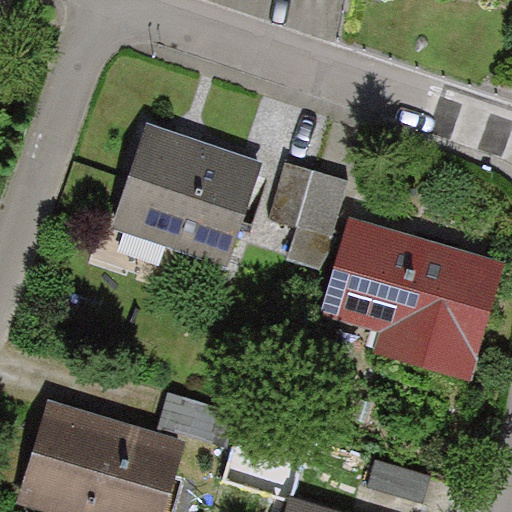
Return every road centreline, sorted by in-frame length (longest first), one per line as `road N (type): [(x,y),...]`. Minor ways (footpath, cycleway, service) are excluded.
road 1 (residential): [(98,0),(511,129)]
road 2 (residential): [(0,276),(95,0)]
